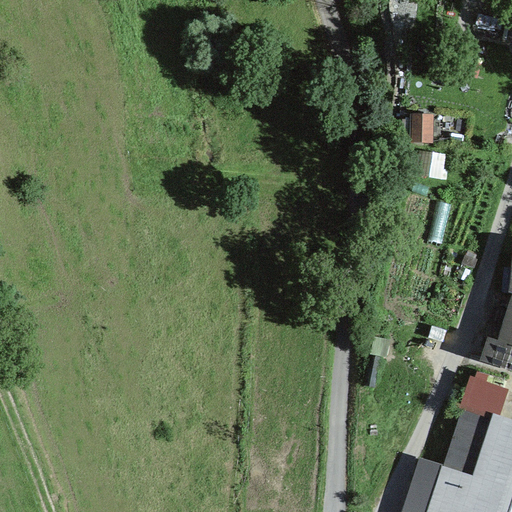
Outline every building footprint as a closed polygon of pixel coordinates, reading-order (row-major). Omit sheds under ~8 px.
[(415,122),(430,122),(430,114),(415,114),(415,122)] [(430,122),(415,122),(414,142),(430,142),(430,122)] [(477,258),(465,253),(462,262),(474,267),(477,258)] [(470,270),(461,266),(457,276),(467,279),(470,270)] [(393,283),(378,276),(366,303),(381,309),(393,283)] [(511,303),(500,341),(511,344),(511,303)] [(393,313),(383,310),(379,322),(389,325),(393,313)] [(511,344),(500,341),(491,338),(484,360),(511,368),(511,344)] [(401,346),(391,343),(387,353),(398,356),(401,346)] [(511,511),(511,420),(496,416),(491,434),(477,478),(446,468),(445,473),(432,469),(426,488),(438,492),(431,511),(511,511)] [(477,478),(491,434),(460,424),(446,468),(477,478)]
